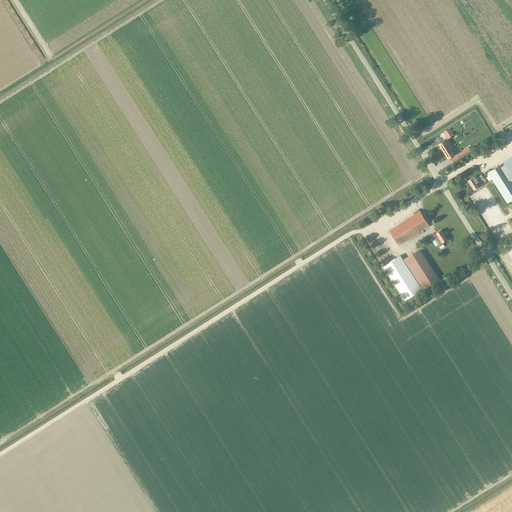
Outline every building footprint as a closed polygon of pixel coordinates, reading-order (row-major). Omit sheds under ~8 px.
[(443,151),(452,146),(450,143),(448,139),(445,141),(445,140),(439,144),(443,151)] [(453,149),(453,148),(452,146),(443,151),(448,159),(454,155),(456,153),(456,151),(455,149),(454,149),(453,149)] [(507,203),(511,199),(511,157),(504,162),(505,164),(504,165),(502,163),(488,173),(507,203)] [(479,187),(476,182),(483,177),(481,175),(474,179),(473,177),(468,181),(474,190),(479,187)] [(420,211),(389,231),(399,245),(429,226),(420,211)] [(442,243),(447,240),(441,230),(436,234),(438,237),(434,239),(440,247),(443,244),(442,243)] [(405,301),(422,290),(422,291),(439,280),(419,249),(403,260),(400,256),(383,267),(405,301)]
